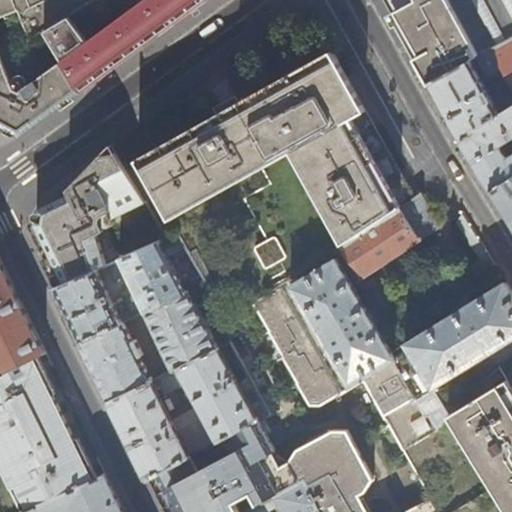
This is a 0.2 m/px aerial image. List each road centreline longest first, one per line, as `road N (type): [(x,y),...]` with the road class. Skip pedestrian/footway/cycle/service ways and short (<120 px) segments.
road 1 (residential): [(142,511),(0,219)]
road 2 (residential): [(0,183),(249,0)]
road 3 (residential): [(356,0),(511,263)]
